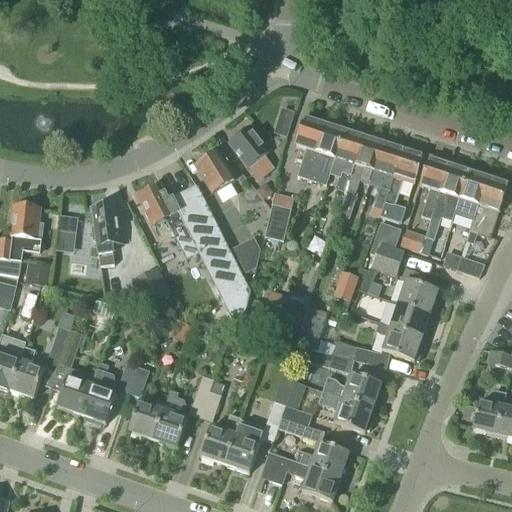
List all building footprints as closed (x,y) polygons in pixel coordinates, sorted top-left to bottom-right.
[(298,180),(307,183),(325,126),(305,120),(295,150),(307,153),(298,180)] [(325,126),(307,183),(316,185),(326,189),(331,174),(335,162),(345,133),(325,126)] [(230,148),(249,172),(255,180),(270,169),(264,160),(268,157),(249,133),(230,148)] [(336,162),(331,178),(340,181),(336,193),(337,194),(345,196),(364,139),(345,133),(335,162),(336,162)] [(384,145),(364,139),(345,196),(341,209),(352,213),(357,199),(355,198),(359,186),(370,189),(375,175),(384,145)] [(384,215),(386,208),(403,151),(384,145),(375,175),(370,189),(379,193),(373,211),(384,215)] [(394,211),(394,209),(403,184),(413,187),(423,158),(403,151),(386,208),(394,211)] [(206,163),(197,169),(214,197),(234,184),(234,183),(236,181),(221,158),(219,159),(217,156),(216,157),(214,155),(212,154),(205,158),(204,161),(206,163)] [(431,224),(450,166),(429,160),(419,189),(431,193),(422,221),(431,224)] [(469,172),(450,166),(431,224),(428,233),(427,233),(424,243),(420,256),(428,259),(432,244),(434,245),(441,223),(452,226),(454,219),(469,172)] [(466,246),(488,179),(469,172),(454,219),(472,225),(466,246)] [(488,179),(466,246),(469,247),(472,248),(476,237),(489,241),(497,215),(498,216),(508,185),(488,179)] [(271,197),(263,188),(256,194),(263,203),(271,197)] [(186,265),(199,258),(185,231),(171,204),(168,205),(160,189),(138,201),(152,228),(165,222),(173,237),(186,265)] [(242,330),(250,297),(197,190),(171,204),(185,231),(199,258),(201,262),(200,262),(233,328),(242,330)] [(11,225),(9,241),(13,241),(12,245),(10,265),(20,267),(22,255),(39,257),(43,228),(35,227),(37,212),(30,211),(30,208),(17,206),(17,210),(13,209),(11,225)] [(95,230),(92,230),(94,244),(97,244),(101,271),(113,269),(111,255),(117,254),(116,248),(119,248),(114,211),(110,211),(110,208),(96,209),(97,213),(92,213),(95,230)] [(384,215),(382,214),(380,222),(382,222),(399,228),(402,226),(406,213),(394,209),(394,211),(386,208),(384,215)] [(291,214),(272,209),(264,242),(283,246),(291,214)] [(374,246),(370,258),(375,260),(381,248),(395,253),(401,233),(380,227),(374,246)] [(424,243),(405,237),(401,249),(420,256),(424,243)] [(254,242),(232,253),(245,278),(256,272),(260,254),(254,242)] [(0,243),(0,264),(10,265),(12,245),(0,243)] [(395,253),(381,248),(375,260),(400,268),(404,256),(395,253)] [(443,271),(456,275),(461,261),(447,257),(443,271)] [(370,271),(396,280),(400,268),(375,260),(370,271)] [(461,261),(456,275),(462,277),(479,283),(484,269),(466,263),(465,262),(461,261)] [(0,264),(0,277),(19,281),(20,267),(10,265),(0,264)] [(28,273),(25,288),(50,292),(52,277),(28,273)] [(170,299),(157,274),(132,287),(145,312),(170,299)] [(400,286),(405,287),(398,307),(430,318),(438,295),(421,290),(424,282),(404,275),(400,286)] [(0,286),(0,298),(13,302),(16,290),(0,286)] [(331,309),(347,314),(355,291),(338,286),(331,309)] [(0,311),(10,314),(13,302),(0,298),(0,311)] [(261,323),(258,332),(277,338),(285,313),(266,307),(261,323)] [(287,314),(278,345),(292,350),(304,312),(289,307),(287,314)] [(431,329),(427,328),(430,318),(398,307),(390,331),(422,342),(423,341),(426,342),(431,329)] [(110,310),(106,321),(112,323),(115,312),(110,310)] [(325,324),(320,323),(306,318),(294,352),(304,355),(305,352),(315,354),(318,345),(325,324)] [(249,319),(243,338),(255,342),(258,332),(261,323),(249,319)] [(183,346),(190,330),(172,322),(165,338),(183,346)] [(423,352),(419,351),(422,342),(390,331),(379,328),(376,337),(387,340),(382,355),(414,366),(415,364),(419,365),(423,352)] [(45,369),(56,373),(69,336),(59,332),(55,342),(54,342),(45,369)] [(69,373),(77,350),(78,351),(82,340),(69,336),(56,373),(67,377),(56,411),(80,420),(94,381),(69,373)] [(315,354),(314,356),(330,360),(335,350),(318,345),(315,354)] [(353,364),(357,352),(337,345),(335,350),(330,360),(332,361),(353,364)] [(222,361),(225,349),(217,346),(213,358),(222,361)] [(24,351),(20,364),(19,364),(8,394),(33,403),(44,373),(31,368),(36,356),(24,351)] [(305,352),(304,355),(302,366),(329,373),(332,361),(330,360),(314,356),(315,354),(305,352)] [(490,355),(490,356),(488,367),(511,371),(511,359),(510,359),(490,355)] [(0,392),(8,395),(8,394),(19,364),(0,357),(0,392)] [(332,361),(329,373),(350,379),(350,378),(353,364),(332,361)] [(142,362),(139,371),(138,370),(128,397),(140,401),(149,374),(153,366),(142,362)] [(117,393),(128,397),(138,370),(126,366),(117,393)] [(94,381),(80,420),(105,428),(115,397),(113,396),(115,389),(114,380),(106,377),(109,370),(100,367),(94,382),(94,381)] [(380,388),(351,378),(350,378),(350,379),(346,391),(341,390),(336,385),(327,382),(323,396),(372,413),(380,388)] [(200,422),(213,386),(214,384),(202,380),(189,418),(200,422)] [(211,426),(221,399),(224,390),(213,386),(200,422),(211,426)] [(473,433),(497,439),(503,411),(506,397),(493,394),(490,408),(479,405),(473,433)] [(169,395),(163,414),(163,413),(153,444),(178,453),(188,422),(183,420),(186,410),(183,405),(177,402),(178,398),(173,396),(173,397),(169,395)] [(323,396),(318,408),(338,415),(334,427),(363,437),(364,436),(369,435),(376,414),(372,413),(323,396)] [(128,436),(153,444),(163,413),(139,405),(128,436)] [(240,423),(224,469),(249,477),(261,443),(272,447),(277,433),(281,421),(285,410),(285,409),(273,405),(264,431),(240,423)] [(312,420),(285,410),(281,421),(308,430),(312,420)] [(511,412),(503,411),(497,439),(511,442),(511,412)] [(200,460),(224,469),(240,423),(229,419),(224,434),(210,430),(200,460)] [(308,430),(281,421),(277,433),(304,443),(308,430)] [(295,466),(310,472),(310,471),(339,482),(344,483),(351,463),(347,459),(348,457),(321,448),(318,447),(314,461),(299,455),(295,466)] [(301,496),(331,506),(339,482),(310,471),(310,472),(295,466),(290,465),(269,457),(260,482),(281,489),(286,477),(306,484),(301,496)]
